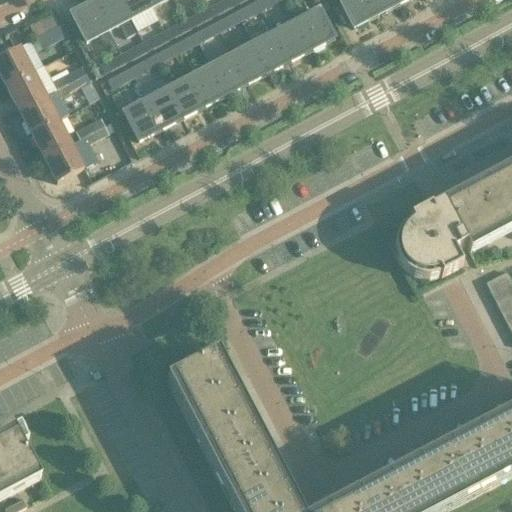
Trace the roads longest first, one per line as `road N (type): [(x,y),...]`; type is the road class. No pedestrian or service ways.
road 1 (residential): [(463,291),(497,360),(499,386),(326,482),(205,273)]
road 2 (tertiary): [(60,265),(511,25)]
road 3 (residential): [(479,0),(40,228)]
road 4 (residential): [(205,273),(511,106)]
road 5 (residential): [(194,511),(96,330)]
road 6 (residential): [(96,330),(205,273)]
